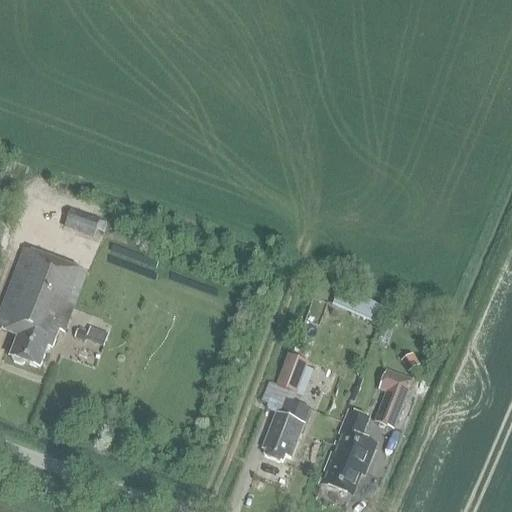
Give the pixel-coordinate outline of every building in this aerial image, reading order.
[(64,231),(94,242),(101,222),(71,212),(64,231)] [(64,335),(86,276),(25,252),(0,319),(0,333),(16,339),(9,359),(12,360),(13,365),(22,368),(27,365),(38,370),(45,349),(51,351),(58,333),(64,335)] [(387,317),(392,330),(400,327),(395,314),(387,317)] [(106,342),(89,335),(86,345),(102,351),(106,342)] [(413,356),(401,363),(408,375),(420,368),(413,356)] [(300,389),(309,365),(287,357),(276,389),(298,396),(300,389)] [(394,433),(406,403),(413,384),(386,373),(378,392),(386,395),(374,425),(394,433)] [(309,412),(294,406),(298,396),(276,389),(269,386),(262,404),(268,406),(265,412),(277,416),(263,451),(268,453),(265,459),(282,466),(285,459),(289,461),(309,412)] [(360,392),(355,390),(350,402),(355,404),(360,392)] [(322,485),(351,497),(360,477),(365,479),(377,449),(361,443),(369,423),(350,415),(322,485)]
